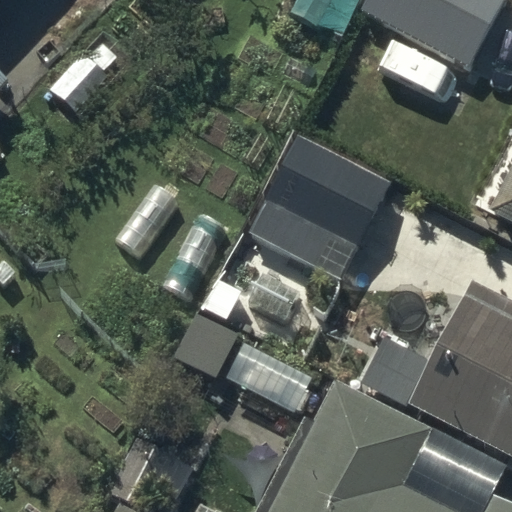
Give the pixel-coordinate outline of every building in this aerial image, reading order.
[(0,0),(0,101),(10,90),(0,80),(0,0)] [(356,0),(302,0),(293,17),(334,39),(356,0)] [(370,0),(362,17),(470,74),(509,0),(370,0)] [(116,65),(103,50),(91,61),(104,75),(116,65)] [(95,100),(68,76),(53,93),(81,117),(95,100)] [(391,191),(301,145),(252,240),(342,286),(391,191)] [(511,174),(488,221),(511,233),(511,174)] [(178,207),(155,191),(117,244),(139,260),(178,207)] [(227,233),(199,219),(163,288),(191,302),(227,233)] [(17,278),(6,267),(0,272),(0,284),(4,289),(17,278)] [(301,299),(264,280),(250,307),(287,326),(301,299)] [(511,331),(466,308),(411,416),(511,466),(511,331)] [(218,387),(240,344),(204,325),(182,368),(218,387)] [(427,370),(385,350),(364,393),(406,413),(427,370)] [(430,437),(336,390),(316,430),(305,424),(260,511),(499,511),(495,510),(493,511),(433,511),(401,496),(430,437)]
